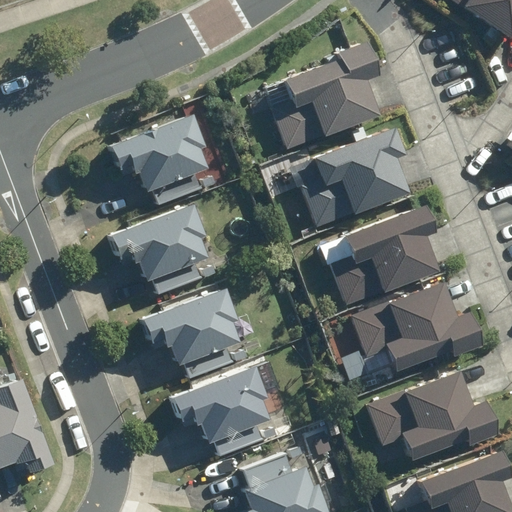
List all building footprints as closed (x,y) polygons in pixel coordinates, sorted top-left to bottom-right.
[(511,0),(446,0),(511,42),(511,0)] [(261,76),(287,146),(382,112),(356,41),(261,76)] [(215,165),(195,109),(121,136),(141,192),(215,165)] [(300,159),(326,230),(421,196),(395,125),(300,159)] [(332,233),(358,304),(453,269),(427,199),(332,233)] [(214,258),(194,203),(120,229),(140,285),(214,258)] [(365,308),(391,379),(485,345),(460,274),(365,308)] [(254,337),(233,281),(159,308),(179,364),(254,337)] [(382,389),(408,460),(502,425),(477,354),(382,389)] [(282,416),(262,360),(187,387),(207,443),(282,416)] [(21,361),(0,370),(0,478),(61,452),(21,361)] [(405,477),(417,511),(511,511),(511,476),(500,443),(405,477)] [(330,511),(331,511),(311,456),(237,483),(247,511),(330,511)]
